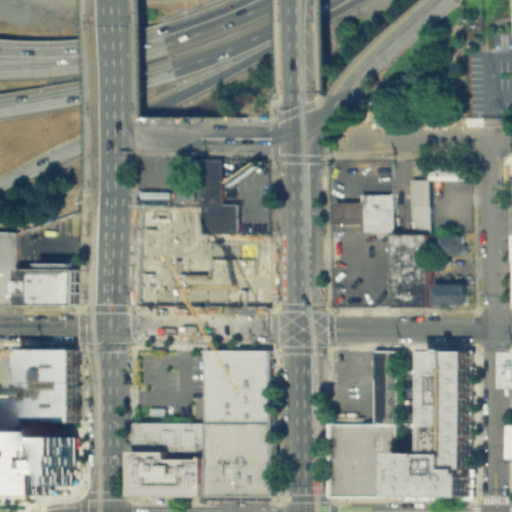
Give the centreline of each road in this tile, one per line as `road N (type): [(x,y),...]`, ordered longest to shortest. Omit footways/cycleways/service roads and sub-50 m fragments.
road 1 (motorway): [(0,180),(350,0)]
road 2 (residential): [(111,327),(306,329)]
road 3 (residential): [(496,330),(497,140)]
road 4 (residential): [(306,329),(496,330)]
road 5 (primary): [(111,327),(110,511)]
road 6 (residential): [(495,511),(496,330)]
road 7 (primary): [(120,0),(119,176)]
road 8 (motorway): [(0,103),(171,67)]
road 9 (motorway): [(171,67),(324,0)]
road 10 (trunk): [(307,301),(307,137)]
road 11 (residential): [(355,140),(511,140)]
road 12 (primary): [(119,176),(111,327)]
road 13 (motorway): [(351,88),(438,0)]
